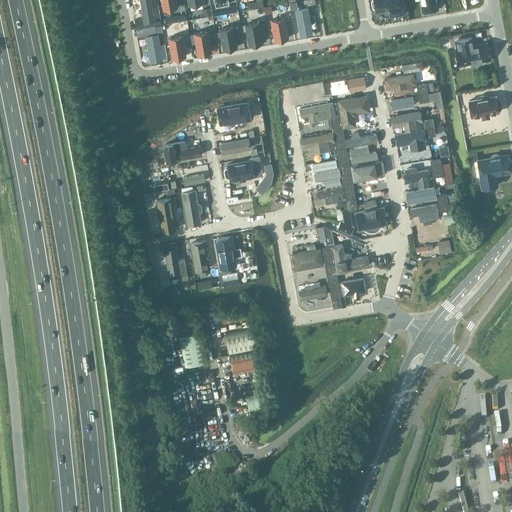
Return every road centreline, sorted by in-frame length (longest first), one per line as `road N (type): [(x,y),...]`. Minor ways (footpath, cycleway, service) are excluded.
road 1 (motorway): [(97,511),(69,279),(14,0)]
road 2 (motorway): [(0,48),(43,283),(70,511)]
road 3 (unclassified): [(400,317),(354,378),(251,462),(230,439),(216,361)]
road 4 (residential): [(121,0),(132,66),(141,74),(366,36)]
road 5 (unclassified): [(24,511),(0,279)]
road 6 (residential): [(386,305),(308,318),(292,312),(275,218)]
road 7 (tertiary): [(425,335),(404,367),(352,511)]
road 8 (tertiary): [(362,511),(436,342)]
road 9 (residential): [(402,240),(372,74)]
road 10 (tertiary): [(511,236),(425,335)]
road 11 (residential): [(366,36),(495,15)]
road 12 (residential): [(275,218),(301,192),(287,111)]
